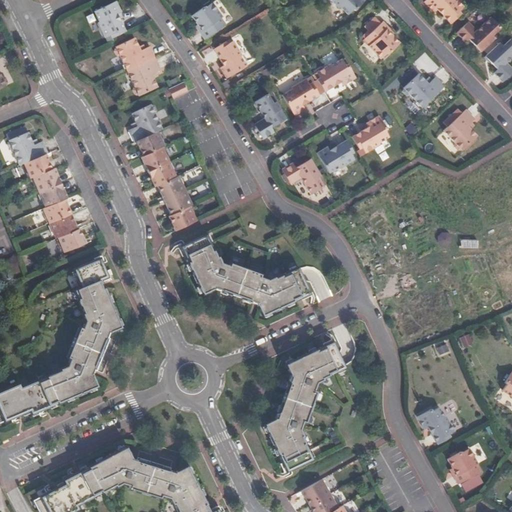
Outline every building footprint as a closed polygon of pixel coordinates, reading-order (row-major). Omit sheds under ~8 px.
[(112,34),(124,28),(116,10),(119,9),(115,0),(108,0),(93,8),(95,13),(97,17),(95,18),(103,34),(110,31),(112,34)] [(201,3),(189,12),(195,21),(205,34),(223,21),(218,15),(220,14),(209,0),(208,0),(202,4),(201,3)] [(332,0),(336,4),(337,3),(346,11),(351,6),(353,7),(359,0),(332,0)] [(437,8),(450,22),(461,12),(459,9),(463,5),(458,0),(423,0),(434,10),(437,8)] [(477,44),(481,49),(495,36),(492,33),(500,26),(491,16),(482,23),(484,25),(478,32),(476,29),(467,20),(456,30),(465,40),(468,37),(476,45),(477,44)] [(379,20),(390,32),(392,30),(381,18),(379,20)] [(386,50),(398,40),(390,32),(379,20),(363,35),(368,41),(367,43),(379,55),(385,49),(386,50)] [(195,21),(193,23),(203,36),(205,34),(195,21)] [(482,23),(476,29),(478,32),(484,25),(482,23)] [(127,70),(155,57),(149,45),(144,48),(140,49),(138,45),(134,36),(115,45),(116,48),(115,48),(114,50),(116,54),(118,55),(119,54),(127,70)] [(499,41),(486,53),(490,58),(489,59),(496,68),(493,71),(502,80),(511,71),(511,68),(505,61),(503,59),(509,53),(511,55),(511,54),(511,38),(511,37),(502,44),(499,41)] [(223,39),(211,46),(221,63),(217,65),(225,78),(238,69),(237,67),(244,64),(238,53),(239,53),(230,38),(225,41),(223,39)] [(155,57),(127,70),(134,86),(133,87),(133,88),(136,93),(137,93),(138,93),(139,95),(158,86),(153,76),(152,73),(155,71),(161,68),(155,57)] [(315,77),(322,90),(339,80),(341,83),(354,76),(346,62),(344,63),(340,57),(330,63),(329,61),(314,70),(318,75),(315,77)] [(420,105),(443,84),(434,74),(429,78),(426,81),(424,78),(416,70),(401,85),(402,87),(402,89),(405,93),(407,93),(408,92),(420,105)] [(300,103),(317,93),(309,80),(307,82),(303,77),(289,86),(290,87),(280,93),(284,100),(282,101),(290,114),(303,107),(300,103)] [(183,81),(168,88),(173,98),(187,91),(183,81)] [(283,116),(274,99),(270,102),(265,93),(253,100),(259,110),(261,108),(266,116),(263,117),(253,124),(260,137),(272,130),(269,126),(279,121),(278,119),(283,116)] [(156,127),(161,125),(153,109),(154,108),(155,106),(153,102),(151,101),(150,102),(149,100),(130,109),(134,117),(137,122),(132,124),(128,126),(133,138),(135,137),(156,127)] [(445,125),(441,128),(453,141),(453,142),(453,144),(456,147),(458,148),(459,147),(460,148),(475,134),(468,126),(466,123),(469,120),(473,117),(464,107),(461,109),(445,125)] [(366,125),(350,135),(357,148),(360,146),(363,152),(378,143),(377,141),(387,135),(383,129),(385,128),(377,114),(364,122),(366,125)] [(404,130),(412,136),(417,129),(410,123),(404,130)] [(160,137),(156,127),(135,137),(142,151),(143,152),(161,143),(163,142),(160,137)] [(42,151),(44,150),(39,138),(30,142),(26,144),(25,140),(20,131),(14,133),(2,139),(3,141),(1,141),(0,143),(1,144),(2,147),(4,148),(6,147),(13,164),(21,160),(42,151)] [(352,151),(344,138),(327,148),(325,145),(313,152),(321,166),(323,165),(327,171),(337,165),(338,167),(352,158),(349,153),(352,151)] [(141,153),(140,153),(141,153),(144,161),(148,159),(152,166),(167,159),(169,158),(168,158),(161,143),(143,152),(141,153)] [(42,151),(21,160),(28,175),(30,174),(49,166),(42,151)] [(176,173),(169,158),(167,159),(152,166),(154,170),(155,172),(151,174),(155,183),(157,182),(176,173)] [(290,162),(279,168),(287,182),(298,175),(300,174),(305,181),(302,183),(308,193),(320,185),(315,176),(319,174),(309,158),(303,161),(302,160),(293,166),(290,162)] [(51,175),(55,174),(51,165),(49,166),(30,174),(37,189),(54,182),(51,175)] [(185,187),(178,172),(176,173),(157,182),(164,196),(185,187)] [(57,188),(54,182),(37,189),(44,204),(62,196),(64,195),(61,187),(57,188)] [(185,187),(164,196),(171,210),(190,202),(191,201),(185,187)] [(42,205),(49,220),(70,211),(62,196),(44,204),(42,205)] [(171,210),(169,211),(176,227),(197,217),(190,202),(171,210)] [(52,228),(56,236),(58,235),(77,226),(70,213),(70,211),(49,220),(52,228)] [(77,226),(58,235),(63,248),(64,249),(85,240),(81,232),(78,226),(77,226)] [(207,231),(182,242),(205,289),(216,284),(221,286),(222,285),(254,296),(253,297),(259,299),(264,310),(311,287),(300,263),(291,267),(290,266),(276,273),(275,272),(269,275),(262,272),(262,269),(232,259),(231,262),(223,259),(220,253),(219,253),(212,239),(211,239),(207,231)] [(79,274),(77,275),(81,283),(74,286),(85,316),(84,316),(87,323),(83,330),(81,329),(65,357),(67,358),(64,365),(57,368),(58,369),(35,379),(36,381),(30,384),(29,382),(20,385),(18,381),(9,385),(10,387),(4,390),(3,388),(0,389),(0,420),(15,414),(12,409),(20,406),(22,411),(31,407),(33,411),(42,407),(40,402),(47,399),(49,403),(98,383),(93,371),(95,366),(94,366),(107,333),(108,334),(110,328),(122,323),(102,278),(100,279),(99,276),(107,273),(100,254),(75,265),(79,274)] [(459,336),(462,347),(473,345),(470,334),(459,336)] [(289,465),(313,453),(309,444),(310,444),(303,429),(304,428),(301,422),(304,415),(306,416),(317,385),(315,384),(318,377),(324,374),(323,372),(338,365),(337,364),(346,360),(335,335),(287,358),(293,369),(291,375),(292,375),(280,407),(279,407),(277,412),(266,417),(289,465)] [(439,355),(449,351),(446,343),(436,347),(439,355)] [(511,370),(505,381),(506,383),(502,389),(511,395),(511,396),(511,398),(511,399),(511,370)] [(437,409),(416,421),(422,432),(426,430),(435,447),(448,440),(446,436),(452,433),(443,418),(442,419),(437,409)] [(48,484),(31,492),(41,511),(55,511),(60,510),(59,508),(65,505),(66,507),(75,502),(73,498),(81,494),(80,492),(86,489),(88,491),(110,480),(110,481),(116,478),(125,481),(124,483),(160,495),(161,492),(170,495),(173,501),(174,501),(179,511),(220,511),(217,506),(211,510),(209,510),(208,508),(209,507),(187,463),(176,469),(170,467),(170,468),(136,455),(136,454),(131,451),(125,440),(78,464),(80,469),(73,472),(71,468),(62,472),(64,476),(55,480),(57,485),(50,489),(48,484)] [(458,454),(445,462),(450,471),(459,485),(478,474),(474,467),(476,466),(467,451),(459,455),(458,454)] [(459,485),(450,471),(448,472),(456,487),(459,485)] [(303,485),(311,500),(331,488),(323,474),(303,485)] [(311,500),(318,511),(322,511),(324,511),(339,502),(331,488),(311,500)] [(339,502),(324,511),(323,511),(350,511),(343,499),(339,502)]
